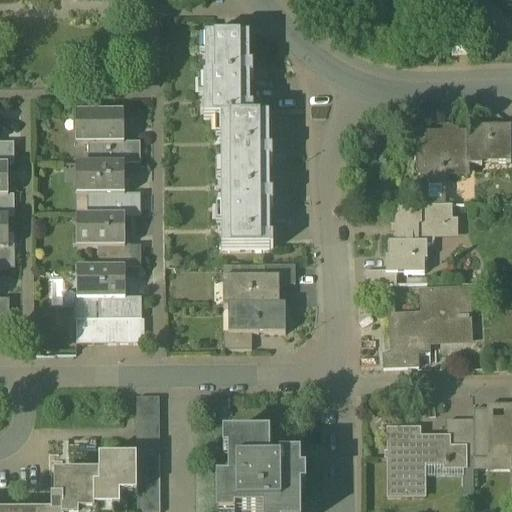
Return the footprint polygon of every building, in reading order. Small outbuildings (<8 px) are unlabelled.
[(465,34),(451,35),(452,60),(467,59),(465,34)] [(249,41),(206,41),(206,81),(203,81),(203,123),(222,123),(222,254),(273,254),(274,243),(270,243),(270,211),(273,211),(273,199),(270,199),(270,167),(273,167),(273,156),(270,156),(270,123),(253,123),(253,111),(249,111),(249,81),(253,81),(253,70),(249,70),(249,41)] [(125,116),(76,116),(76,118),(80,118),(80,146),(76,146),(77,148),(88,148),(125,148),(125,146),(125,116)] [(459,138),(416,138),(417,164),(416,165),(416,169),(416,172),(417,174),(418,176),(419,178),(421,179),(423,181),(424,181),(429,182),(445,182),(445,176),(469,176),(469,167),(482,167),(482,165),(511,166),(511,130),(466,130),(466,134),(459,134),(459,138)] [(0,146),(0,167),(8,168),(15,168),(15,146),(0,146)] [(125,148),(88,148),(88,167),(125,167),(141,167),(141,146),(125,146),(125,148)] [(0,167),(0,200),(9,200),(9,198),(8,168),(0,167)] [(88,167),(77,167),(77,169),(81,169),(81,198),(77,198),(77,200),(88,200),(125,200),(125,198),(125,167),(88,167)] [(9,198),(9,200),(0,200),(0,219),(9,220),(15,220),(15,198),(9,198)] [(125,200),(88,200),(88,218),(88,219),(125,219),(142,219),(142,198),(125,198),(125,200)] [(452,209),(393,209),(394,245),(386,246),(386,259),(385,259),(385,274),(363,274),(363,289),(396,289),(396,277),(424,277),(424,262),(425,262),(425,248),(426,248),(428,248),(430,247),(432,245),(433,242),(432,240),(432,239),(431,238),(428,236),(428,234),(452,233),(452,209)] [(0,219),(0,251),(10,252),(9,249),(9,220),(0,219)] [(88,219),(77,219),(77,252),(99,252),(126,252),(126,249),(125,219),(88,219)] [(9,249),(10,252),(0,251),(0,271),(16,272),(16,249),(9,249)] [(126,249),(126,252),(99,252),(99,271),(126,271),(142,271),(141,249),(126,249)] [(294,270),(264,270),(264,283),(220,284),(220,310),(276,310),(275,290),(295,290),(294,270)] [(126,302),(126,271),(99,271),(77,271),(77,304),(100,304),(126,303),(126,302)] [(464,292),(425,294),(427,324),(396,326),(398,358),(420,357),(420,360),(466,356),(464,325),(471,324),(469,308),(465,308),(464,292)] [(0,301),(0,323),(11,324),(10,301),(0,301)] [(126,303),(100,304),(100,323),(106,323),(117,323),(131,323),(142,323),(142,302),(126,302),(126,303)] [(276,310),(220,310),(222,356),(250,356),(249,344),(283,343),(282,310),(276,310)] [(93,323),(77,323),(77,348),(94,348),(93,323)] [(106,347),(106,323),(100,323),(93,323),(94,348),(106,347)] [(117,323),(106,323),(106,347),(118,347),(117,323)] [(131,347),(131,323),(117,323),(118,347),(131,347)] [(146,347),(145,323),(142,323),(131,323),(131,347),(146,347)] [(398,358),(383,359),(384,373),(421,370),(420,360),(420,357),(398,358)] [(162,511),(161,401),(136,401),(137,511),(162,511)] [(511,407),(488,408),(488,413),(473,413),(473,424),(473,463),(474,474),(509,474),(509,470),(511,469),(511,407)] [(473,463),(473,424),(447,425),(447,442),(465,442),(465,464),(473,463)] [(418,434),(387,434),(387,457),(393,457),(393,464),(387,464),(387,501),(423,500),(423,464),(444,464),(445,466),(446,469),(447,470),(448,471),(450,472),(465,472),(465,464),(465,442),(447,442),(418,442),(418,434)] [(299,511),(299,462),(280,463),(280,472),(270,472),(269,440),(229,441),(229,485),(218,485),(217,511),(299,511)] [(136,461),(99,461),(99,489),(94,489),(94,484),(61,484),(61,501),(51,501),(51,511),(94,511),(120,511),(120,498),(136,498),(136,461)]
